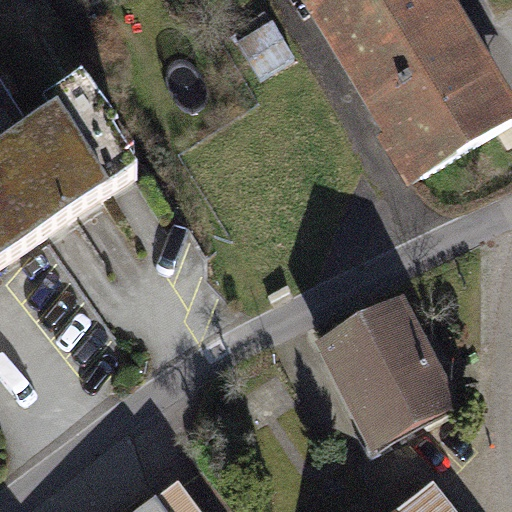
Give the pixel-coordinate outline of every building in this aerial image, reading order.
[(511,102),(447,0),(297,0),(386,140),(377,145),(409,195),(511,130),(511,102)] [(0,279),(43,248),(109,207),(108,205),(137,184),(110,145),(117,141),(82,92),(42,118),(49,127),(29,139),(0,160),(0,279)] [(0,158),(29,139),(0,93),(0,158)] [(463,419),(407,308),(316,355),(373,465),(463,419)] [(454,511),(437,488),(407,511),(161,511),(158,507),(151,511),(454,511)] [(194,511),(179,491),(158,507),(161,511),(194,511)]
